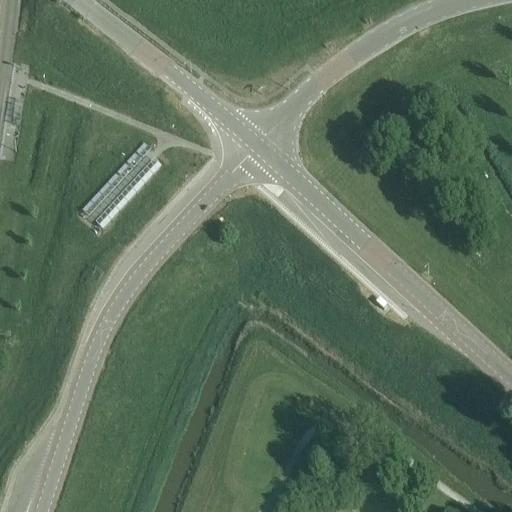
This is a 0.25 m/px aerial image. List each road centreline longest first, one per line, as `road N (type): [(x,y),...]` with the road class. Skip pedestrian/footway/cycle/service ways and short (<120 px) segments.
road 1 (tertiary): [(42,511),(114,312),(257,146)]
road 2 (tertiary): [(511,380),(257,146)]
road 3 (unclassified): [(257,146),(319,82),(373,43),(473,0)]
road 4 (tertiary): [(257,146),(75,0)]
